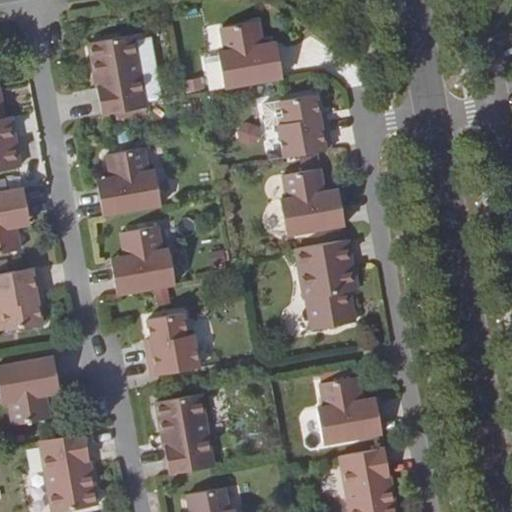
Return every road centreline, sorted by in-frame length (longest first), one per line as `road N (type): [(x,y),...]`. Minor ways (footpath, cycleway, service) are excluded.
road 1 (residential): [(139,511),(117,392),(88,338),(28,0)]
road 2 (secondary): [(411,0),(499,511)]
